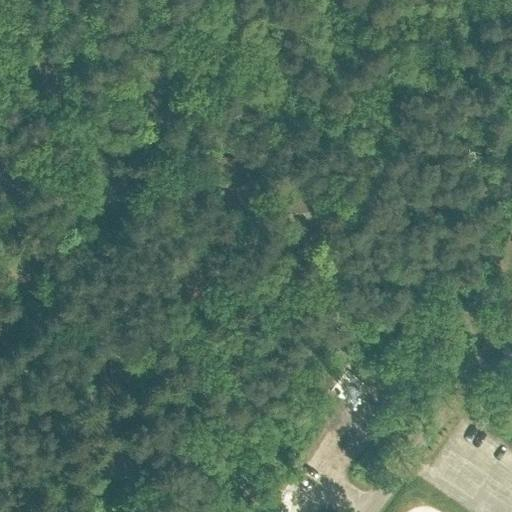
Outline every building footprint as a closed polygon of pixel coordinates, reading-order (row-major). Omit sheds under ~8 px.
[(232,159),(219,158),(218,185),(246,186),(248,164),(232,163),(232,159)] [(119,173),(107,171),(103,198),(131,202),(135,179),(119,177),(119,173)] [(300,200),(300,196),(287,197),(290,224),(319,222),(316,199),(300,200)] [(21,253),(10,252),(8,279),(36,282),(38,258),(21,256),(21,253)] [(183,274),(182,270),(170,272),(175,299),(204,294),(200,271),(183,274)] [(122,357),(122,354),(110,354),(110,382),(139,381),(139,357),(122,357)] [(125,453),(113,448),(104,475),(130,484),(138,461),(124,456),(125,453)]
